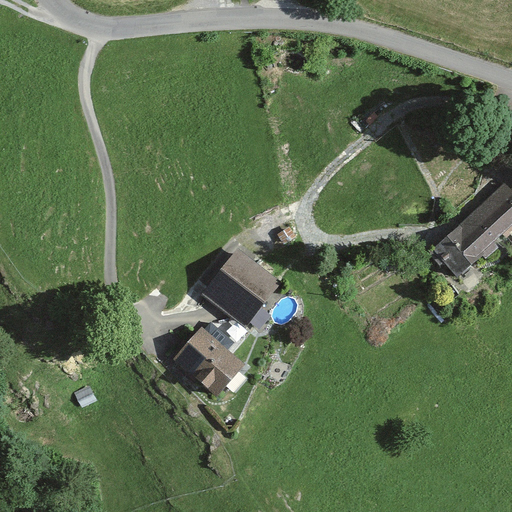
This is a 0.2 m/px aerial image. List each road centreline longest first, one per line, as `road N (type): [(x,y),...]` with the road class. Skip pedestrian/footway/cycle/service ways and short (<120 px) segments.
road 1 (tertiary): [(511,75),(353,24),(256,14),(97,24),(57,0)]
road 2 (track): [(183,309),(141,310),(106,279),(114,215),(84,59),(97,24)]
